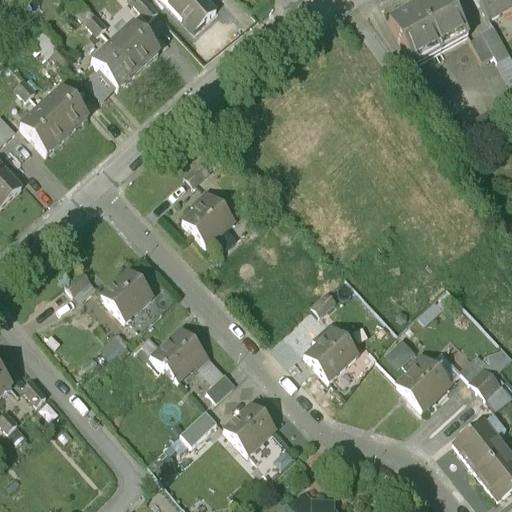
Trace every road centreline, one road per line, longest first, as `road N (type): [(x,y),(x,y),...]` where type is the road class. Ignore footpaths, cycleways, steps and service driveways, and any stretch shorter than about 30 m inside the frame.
road 1 (residential): [(92,192),(305,434),(408,468),(443,511)]
road 2 (residential): [(347,0),(302,18),(248,55),(92,192)]
road 3 (residential): [(0,331),(134,487),(109,511)]
road 4 (residential): [(92,192),(0,272)]
